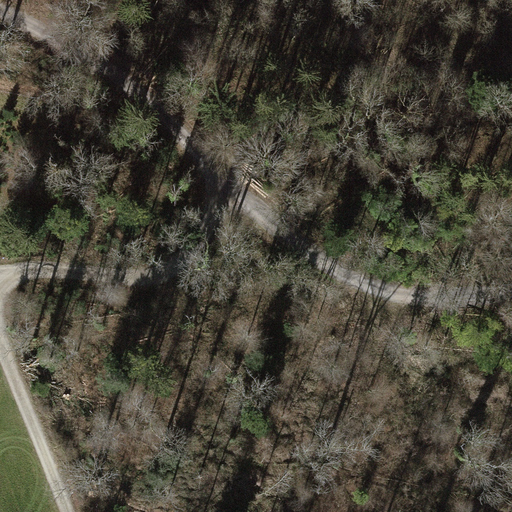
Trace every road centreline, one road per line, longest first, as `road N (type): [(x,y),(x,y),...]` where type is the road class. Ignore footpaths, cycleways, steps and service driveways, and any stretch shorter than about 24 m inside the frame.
road 1 (track): [(0,8),(53,35),(164,115),(226,185),(324,266),(384,293),(511,292)]
road 2 (track): [(0,271),(157,277),(188,266),(226,185)]
